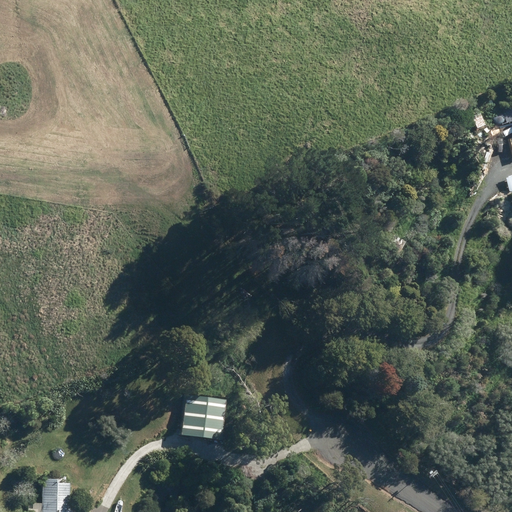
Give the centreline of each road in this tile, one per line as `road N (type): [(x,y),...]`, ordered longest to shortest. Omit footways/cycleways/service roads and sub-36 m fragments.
road 1 (track): [(320,421),(303,390),(304,367),(318,344),(345,335),(420,342),(440,332),(477,212),(511,174)]
road 2 (track): [(103,511),(118,476),(142,452),(170,442),(262,452),(298,441),(320,421)]
road 3 (track): [(0,176),(90,171),(184,217),(226,260)]
road 4 (unknown): [(285,59),(203,158),(136,194)]
road 5 (unclassified): [(320,421),(437,511)]
